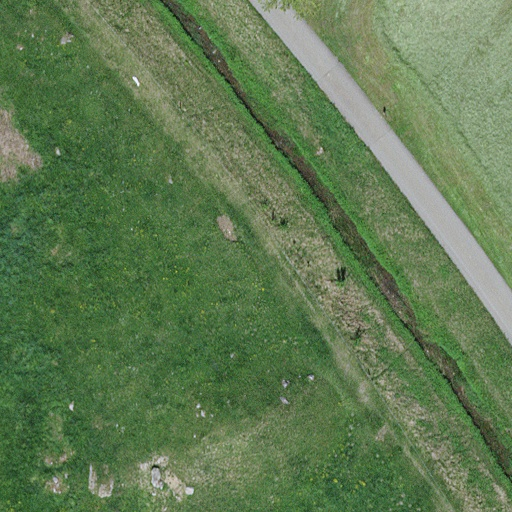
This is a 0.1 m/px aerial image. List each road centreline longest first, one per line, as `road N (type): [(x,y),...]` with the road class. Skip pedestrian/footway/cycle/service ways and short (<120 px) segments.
road 1 (track): [(76,0),(427,511)]
road 2 (unclassified): [(268,0),(511,337)]
